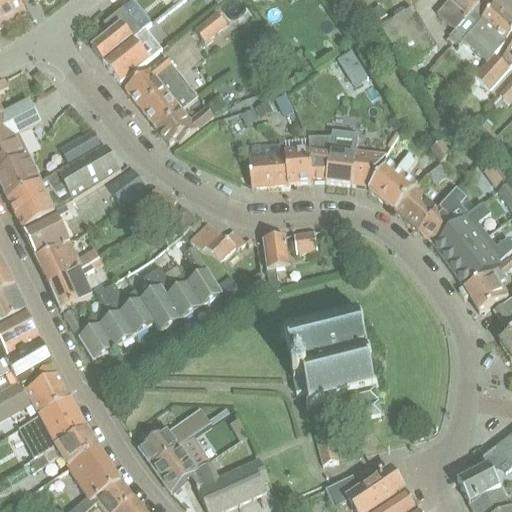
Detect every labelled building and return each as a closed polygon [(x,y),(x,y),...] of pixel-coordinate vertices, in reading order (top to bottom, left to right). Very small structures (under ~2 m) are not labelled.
[(0,0),(0,30),(25,17),(16,0),(0,0)] [(296,0),(317,27),(331,17),(317,0),(296,0)] [(476,0),(451,0),(435,17),(454,35),(481,5),(476,0)] [(454,35),(448,40),(458,49),(463,43),(487,65),(494,58),(511,38),(511,26),(493,9),(490,13),(481,5),(454,35)] [(379,10),(359,24),(366,33),(386,19),(379,10)] [(110,36),(91,52),(92,52),(103,66),(131,43),(133,41),(141,35),(122,11),(103,27),(110,36)] [(403,71),(426,57),(435,51),(411,12),(379,31),(403,71)] [(203,48),(225,30),(216,18),(194,36),(203,48)] [(269,47),(277,40),(269,31),(261,37),(269,47)] [(131,43),(103,66),(120,87),(151,62),(161,54),(144,32),(141,35),(133,41),(131,43)] [(511,49),(499,63),(494,58),(487,65),(475,78),(490,93),(511,68),(511,49)] [(352,56),(340,64),(347,76),(360,68),(352,56)] [(165,63),(125,93),(141,113),(164,95),(180,82),(165,63)] [(164,95),(141,113),(157,134),(180,116),(196,103),(180,82),(164,95)] [(511,91),(509,89),(499,100),(508,108),(511,104),(511,91)] [(28,104),(2,118),(0,119),(0,173),(26,160),(27,158),(17,139),(39,128),(28,104)] [(218,104),(210,110),(217,119),(225,113),(218,104)] [(267,105),(255,112),(260,122),(272,116),(267,105)] [(180,116),(157,134),(169,148),(175,143),(178,147),(211,122),(205,113),(188,126),(180,116)] [(253,113),(241,119),(246,129),(258,123),(253,113)] [(439,122),(433,127),(441,133),(446,128),(439,122)] [(480,127),(470,137),(484,151),(495,141),(480,127)] [(330,154),(325,184),(363,190),(384,159),(357,156),(358,137),(333,134),(330,154)] [(80,163),(100,151),(94,140),(73,152),(80,163)] [(332,141),(306,141),(308,155),(311,186),(324,184),(330,153),(332,141)] [(511,158),(495,141),(483,154),(500,171),(511,159),(511,158)] [(439,165),(449,158),(439,144),(429,151),(439,165)] [(40,186),(7,204),(22,234),(36,227),(55,217),(54,215),(66,210),(73,207),(73,205),(103,185),(108,182),(119,175),(104,150),(40,186)] [(250,164),(247,164),(250,191),(276,189),(287,188),(284,156),(277,157),(277,150),(249,152),(250,164)] [(427,152),(418,160),(429,172),(438,165),(427,152)] [(308,155),(284,156),(287,188),(311,186),(308,155)] [(385,166),(368,193),(394,214),(415,190),(403,181),(415,165),(406,159),(394,174),(385,166)] [(40,186),(26,160),(0,173),(0,190),(7,204),(40,186)] [(494,167),(483,176),(497,193),(508,185),(494,167)] [(433,189),(445,179),(438,169),(426,179),(433,189)] [(120,210),(144,194),(131,174),(107,190),(120,210)] [(415,190),(394,214),(416,235),(417,235),(425,225),(437,213),(436,212),(436,213),(418,197),(421,193),(416,189),(415,190)] [(425,225),(417,235),(433,251),(440,242),(450,232),(455,226),(467,217),(460,208),(465,202),(455,192),(436,212),(437,213),(425,225)] [(167,221),(177,206),(155,193),(145,208),(167,221)] [(440,242),(433,251),(464,293),(485,280),(493,275),(500,269),(498,266),(511,254),(511,248),(508,242),(496,251),(478,228),(490,219),(482,208),(468,218),(467,217),(455,226),(450,232),(440,242)] [(187,235),(198,221),(183,209),(172,222),(181,230),(177,234),(183,240),(187,235)] [(36,227),(22,234),(36,263),(51,255),(69,246),(57,221),(68,215),(66,210),(54,215),(55,217),(36,227)] [(197,225),(191,232),(195,235),(201,228),(197,225)] [(204,256),(208,252),(222,266),(235,252),(238,255),(246,247),(233,235),(225,243),(220,238),(207,229),(190,247),(204,256)] [(296,258),(317,255),(313,237),(293,241),(296,258)] [(289,271),(284,241),(262,245),(266,274),(270,293),(270,297),(279,296),(275,273),(289,271)] [(77,263),(69,246),(51,255),(36,263),(50,290),(63,282),(79,273),(80,274),(90,267),(98,261),(94,253),(77,263)] [(182,281),(201,313),(222,300),(216,290),(208,277),(194,254),(185,259),(194,274),(182,281)] [(50,290),(61,315),(93,302),(82,279),(102,268),(98,261),(90,267),(80,274),(79,273),(63,282),(50,290)] [(485,280),(464,293),(477,316),(504,301),(497,288),(507,282),(503,278),(511,270),(511,269),(506,264),(500,269),(493,275),(485,280)] [(0,299),(13,293),(0,268),(0,299)] [(161,274),(152,279),(180,325),(201,313),(182,281),(170,288),(161,274)] [(153,299),(141,305),(141,306),(154,329),(159,338),(180,325),(152,279),(144,284),(153,299)] [(231,281),(216,290),(222,300),(237,290),(231,281)] [(141,306),(141,305),(136,296),(124,303),(115,289),(106,294),(134,341),(154,329),(141,306)] [(13,293),(0,299),(0,327),(24,315),(13,293)] [(106,314),(94,321),(114,354),(134,341),(106,294),(97,300),(106,314)] [(497,323),(511,312),(511,296),(510,298),(511,300),(511,301),(491,316),(497,323)] [(511,312),(497,323),(507,338),(497,346),(511,368),(511,312)] [(114,354),(94,321),(83,328),(74,314),(65,319),(79,343),(92,367),(114,354)] [(0,327),(0,348),(0,349),(8,361),(8,362),(39,344),(24,315),(0,327)] [(374,393),(377,392),(376,388),(373,388),(367,357),(370,356),(369,352),(365,353),(357,323),(362,322),(361,318),(357,319),(356,315),(352,316),(353,320),(340,323),(339,319),(335,320),(336,324),(322,328),(321,324),(318,325),(319,329),(306,332),(305,328),(301,330),(302,333),(288,337),(287,333),(283,334),(284,338),(279,339),(280,344),(286,342),(295,374),(291,375),(297,402),(306,400),(308,406),(305,411),(308,414),(311,409),(349,399),(356,427),(379,420),(374,393)] [(8,362),(8,361),(0,364),(0,380),(10,375),(18,390),(31,382),(51,369),(39,344),(8,362)] [(18,390),(0,399),(0,426),(31,409),(38,423),(38,422),(38,421),(69,404),(57,380),(56,380),(50,370),(52,370),(51,369),(31,382),(18,390)] [(38,421),(38,422),(39,422),(50,446),(31,458),(35,464),(54,453),(56,451),(86,434),(69,404),(38,421)] [(205,412),(169,437),(178,451),(214,426),(205,412)] [(237,424),(229,429),(235,440),(243,435),(237,424)] [(11,456),(41,438),(33,425),(3,443),(11,456)] [(165,460),(178,451),(169,437),(166,433),(139,452),(151,470),(165,460)] [(54,453),(35,464),(29,468),(34,477),(59,461),(68,475),(70,474),(68,470),(96,453),(86,434),(56,451),(54,453)] [(322,471),(337,468),(329,438),(315,442),(322,471)] [(511,439),(493,454),(502,468),(498,471),(504,478),(511,472),(511,471),(511,470),(511,439)] [(171,497),(191,480),(196,475),(202,470),(211,463),(207,458),(192,470),(178,451),(165,460),(151,470),(171,497)] [(119,487),(96,453),(68,470),(70,474),(68,475),(87,502),(76,511),(91,511),(95,508),(95,507),(119,487)] [(502,468),(493,454),(480,464),(484,471),(456,486),(470,511),(506,511),(489,478),(502,468)] [(202,470),(196,475),(191,480),(205,511),(234,511),(266,498),(262,488),(268,485),(260,466),(218,483),(209,468),(203,471),(202,470)] [(376,511),(404,495),(390,473),(366,488),(359,477),(326,493),(334,511),(348,505),(352,511),(376,511)] [(95,507),(95,508),(98,511),(122,511),(132,503),(119,487),(95,507)] [(415,511),(404,495),(376,511),(415,511)] [(139,511),(138,510),(132,503),(122,511),(139,511)]
